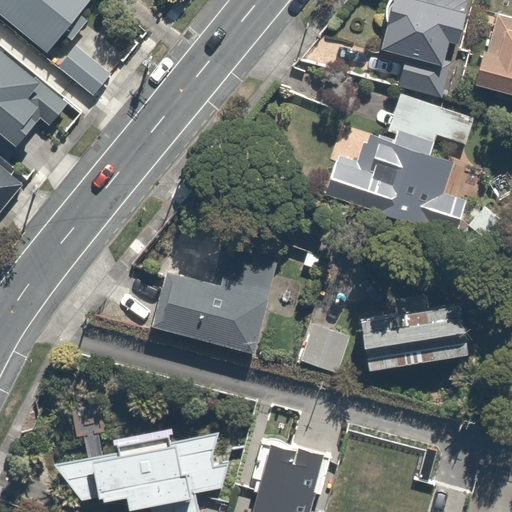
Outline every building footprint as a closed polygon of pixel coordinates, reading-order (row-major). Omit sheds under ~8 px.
[(0,0),(0,21),(51,67),(106,4),(100,0),(0,0)] [(474,0),(413,0),(412,4),(399,0),(386,58),(410,64),(404,87),(446,96),(458,42),(472,46),(479,15),(472,13),(474,0)] [(511,15),(502,12),(481,89),(511,97),(511,15)] [(114,78),(75,47),(57,70),(96,101),(114,78)] [(479,120),(417,101),(412,122),(403,120),(398,141),(397,141),(396,140),(394,139),(393,139),(391,138),(390,138),(388,137),(387,137),(385,137),(383,137),(382,137),(380,138),(379,138),(377,138),(376,139),(374,139),(373,140),(372,141),(370,142),(369,143),(368,144),(367,145),(366,146),(365,147),(364,149),(363,150),(363,152),(362,153),(362,154),(361,156),(361,158),(361,159),(361,161),(361,162),(361,164),(342,158),(328,203),(387,222),(386,226),(428,239),(433,223),(462,232),(471,202),(449,195),(457,168),(431,159),(438,136),(471,146),(479,120)] [(282,260),(231,250),(224,289),(170,279),(160,334),(265,353),(282,260)] [(396,314),(367,319),(379,383),(480,363),(469,307),(428,315),(424,295),(394,301),(396,314)] [(353,336),(315,323),(302,362),(340,375),(353,336)] [(176,430),(120,440),(123,455),(58,468),(84,505),(106,501),(107,510),(135,505),(136,511),(202,511),(200,497),(241,490),(232,437),(179,446),(176,430)] [(263,480),(256,511),(320,511),(334,452),(265,437),(256,478),(263,480)] [(511,511),(511,490),(492,485),(485,511),(511,511)]
